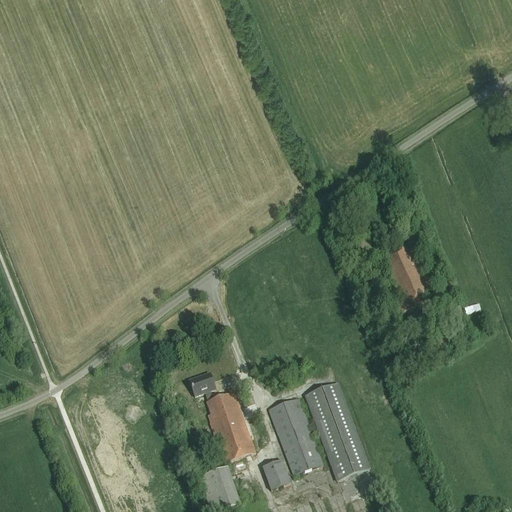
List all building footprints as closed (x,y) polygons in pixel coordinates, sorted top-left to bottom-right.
[(403,315),(434,301),(420,270),(417,269),(413,261),(409,263),(404,252),(386,260),(388,263),(381,266),(403,315)] [(320,377),(331,374),(330,369),(318,372),(320,377)] [(205,396),(208,405),(206,405),(211,418),(207,419),(210,426),(214,436),(224,466),(256,455),(235,395),(214,403),(211,394),(216,392),(210,376),(189,384),(195,400),(205,396)] [(306,427),(309,434),(317,431),(337,484),(371,471),(339,385),(305,398),(315,424),(306,427)] [(294,480),(322,470),(309,434),(306,427),(297,403),(270,413),(294,480)] [(272,494),(291,487),(283,465),(264,471),(272,494)] [(209,511),(226,511),(240,508),(228,469),(199,478),(209,511)]
